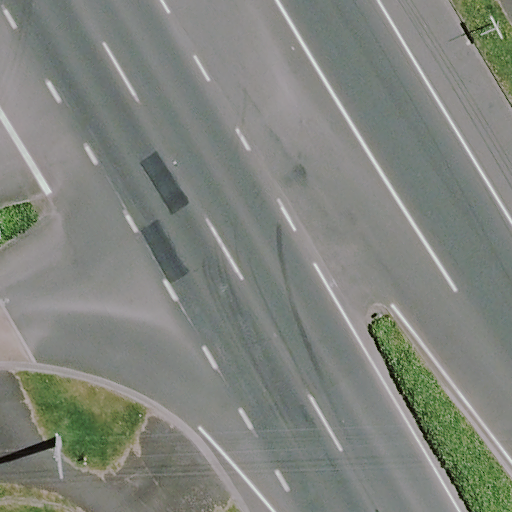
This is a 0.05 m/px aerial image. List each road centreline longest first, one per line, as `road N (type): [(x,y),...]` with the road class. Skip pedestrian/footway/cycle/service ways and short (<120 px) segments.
road 1 (trunk): [(380,511),(183,175)]
road 2 (trunk): [(360,87),(511,324)]
road 3 (trunk): [(183,175),(81,0)]
road 4 (residential): [(0,252),(183,175)]
road 5 (residential): [(183,175),(360,87)]
